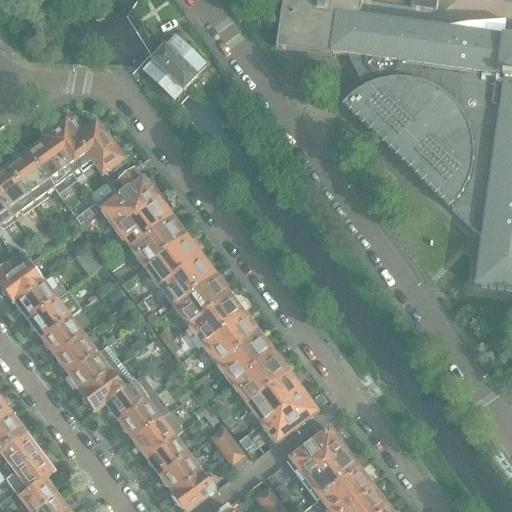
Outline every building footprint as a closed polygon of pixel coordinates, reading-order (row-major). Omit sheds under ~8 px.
[(283,0),(276,51),(331,59),(331,56),(348,58),(359,78),(365,91),(358,94),(353,98),(347,103),(343,107),(344,108),(342,109),(343,110),(344,108),(350,114),(349,116),(351,115),(357,121),(355,122),(356,123),(358,121),(364,127),(362,129),(363,129),(364,127),(370,133),(369,135),(371,134),(377,140),(375,141),(376,142),(378,140),(384,146),(382,148),(383,148),(384,146),(390,152),(389,154),(389,155),(391,153),(397,159),(395,160),(396,161),(397,159),(404,165),(402,167),(404,166),(410,171),(409,173),(409,174),(411,172),(417,178),(415,179),(416,180),(417,178),(423,184),(422,186),(424,185),(430,190),(428,192),(429,193),(431,191),(437,197),(435,199),(436,199),(437,197),(443,203),(442,205),(444,204),(450,210),(448,211),(449,212),(450,210),(482,240),(476,289),(511,293),(511,37),(511,41),(503,40),(506,24),(505,23),(488,25),(486,37),(440,30),(439,31),(403,26),(360,20),(362,0),(283,0)] [(411,0),(411,9),(435,12),(436,0),(411,0)] [(197,78),(206,68),(176,40),(167,50),(165,49),(151,64),(152,65),(143,74),(173,102),(181,93),(183,94),(198,79),(197,78)] [(99,126),(86,135),(77,121),(67,128),(92,162),(91,163),(104,179),(127,162),(123,157),(123,155),(118,147),(115,147),(110,140),(111,137),(112,133),(108,128),(104,128),(101,128),(99,126)] [(67,128),(66,129),(63,125),(54,132),(55,134),(46,141),(47,142),(72,177),(91,163),(92,162),(67,128)] [(52,192),(72,177),(47,142),(40,148),(36,147),(29,152),(29,155),(26,157),(52,192)] [(34,205),(52,192),(26,157),(19,162),(16,162),(10,167),(10,169),(8,170),(34,205)] [(0,195),(16,218),(34,205),(8,170),(7,171),(4,171),(0,173),(0,195)] [(118,184),(112,189),(114,192),(118,198),(142,181),(135,171),(118,184)] [(144,181),(142,182),(142,181),(118,198),(101,211),(116,231),(160,197),(155,190),(149,188),(144,181)] [(114,192),(96,205),(101,211),(118,198),(114,192)] [(0,229),(16,218),(0,195),(0,229)] [(167,212),(168,207),(160,197),(116,231),(132,252),(169,224),(174,221),(167,212)] [(95,206),(85,213),(90,219),(100,212),(95,206)] [(82,233),(97,223),(94,219),(82,227),(81,226),(79,228),(79,229),(82,233)] [(79,228),(81,226),(76,220),(61,230),(66,237),(79,229),(79,228)] [(181,230),(175,232),(169,224),(132,252),(145,271),(183,242),(183,241),(185,235),(181,230)] [(42,255),(47,251),(39,241),(35,245),(42,255)] [(195,250),(190,251),(183,242),(145,271),(160,290),(198,262),(197,261),(199,255),(195,250)] [(105,248),(104,248),(100,243),(93,248),(108,267),(115,262),(105,248)] [(23,269),(30,264),(22,255),(16,260),(23,269)] [(13,259),(0,269),(0,285),(1,286),(22,270),(13,259)] [(112,273),(124,265),(120,259),(116,262),(115,262),(108,267),(112,273)] [(52,276),(67,266),(63,261),(49,271),(52,276)] [(72,290),(102,268),(97,261),(85,270),(88,275),(70,288),(72,290)] [(210,269),(205,271),(198,262),(160,290),(165,297),(174,309),(212,281),(212,280),(214,275),(210,269)] [(30,264),(23,269),(22,270),(1,286),(0,286),(0,289),(0,290),(0,292),(2,296),(5,298),(7,298),(13,306),(15,305),(43,283),(30,264)] [(109,277),(103,269),(97,273),(104,281),(109,277)] [(225,289),(219,290),(212,281),(174,309),(189,329),(227,300),(226,299),(229,294),(225,289)] [(60,288),(52,294),(43,283),(15,305),(16,306),(16,308),(17,312),(20,314),(23,315),(29,323),(57,301),(65,295),(60,288)] [(118,302),(124,297),(116,286),(110,291),(118,302)] [(36,332),(41,339),(70,318),(79,311),(66,295),(65,295),(57,301),(29,323),(30,324),(29,327),(31,330),(34,332),(36,332)] [(239,308),(234,309),(227,300),(189,329),(203,348),(241,320),(240,319),(243,314),(239,308)] [(152,314),(146,319),(151,326),(158,321),(152,314)] [(54,357),(83,335),(70,318),(41,339),(43,342),(43,345),(44,348),(47,350),(50,351),(54,357)] [(254,327),(248,329),(241,320),(203,348),(218,368),(256,339),(255,338),(258,333),(254,327)] [(165,346),(172,340),(174,339),(168,331),(159,337),(165,346)] [(135,356),(157,340),(152,334),(143,341),(142,340),(130,348),(135,356)] [(98,355),(86,339),(83,335),(54,357),(57,360),(57,363),(58,366),(61,368),(63,368),(69,376),(98,355)] [(113,337),(101,345),(105,349),(107,348),(116,341),(113,337)] [(269,348),(263,348),(256,339),(218,368),(233,388),(271,359),(270,358),(273,353),(269,348)] [(173,357),(181,351),(172,340),(165,346),(173,357)] [(105,349),(98,355),(69,376),(71,378),(70,381),(71,384),(74,386),(77,387),(81,393),(120,364),(107,348),(105,349)] [(163,363),(170,358),(166,353),(154,361),(158,367),(163,363)] [(185,371),(192,366),(188,359),(180,365),(185,371)] [(282,365),(277,367),(271,359),(233,388),(247,406),(285,378),(284,377),(287,372),(282,365)] [(120,364),(81,393),(82,394),(80,396),(81,398),(81,400),(82,404),(84,404),(86,406),(88,406),(94,414),(107,405),(135,384),(120,364)] [(179,370),(169,377),(175,385),(184,378),(179,370)] [(121,425),(157,398),(143,378),(135,384),(107,405),(108,407),(107,410),(109,413),(112,415),(114,416),(121,425)] [(297,386),(291,386),(285,378),(247,406),(261,426),(299,397),(299,396),(302,391),(297,386)] [(199,391),(206,386),(202,380),(195,385),(199,391)] [(190,399),(197,394),(194,390),(187,395),(190,399)] [(326,403),(320,395),(314,400),(320,408),(326,403)] [(312,405),(306,406),(299,397),(261,426),(277,447),(315,418),(314,416),(316,410),(312,405)] [(132,440),(168,413),(157,398),(121,425),(122,425),(121,427),(122,431),(125,433),(128,433),(132,440)] [(9,407),(6,410),(0,402),(0,430),(13,420),(13,419),(16,417),(9,407)] [(200,420),(204,417),(211,412),(206,405),(195,413),(200,420)] [(228,410),(219,416),(223,423),(231,417),(231,418),(233,417),(228,410)] [(212,429),(219,424),(211,412),(204,417),(212,429)] [(176,439),(183,433),(168,413),(132,440),(135,444),(135,446),(136,449),(139,451),(141,452),(146,458),(174,437),(176,439)] [(228,429),(236,423),(231,418),(231,417),(223,423),(228,429)] [(22,425),(19,427),(13,420),(0,430),(0,458),(27,438),(26,437),(29,435),(22,425)] [(233,468),(245,459),(224,431),(212,440),(219,450),(225,458),(233,468)] [(330,439),(327,436),(327,435),(290,463),(304,482),(341,454),(337,449),(341,446),(333,436),(330,439)] [(188,454),(176,439),(174,437),(146,458),(148,461),(153,469),(155,470),(160,476),(188,454)] [(242,448),(250,443),(246,437),(239,442),(242,448)] [(27,438),(0,458),(0,474),(6,482),(40,456),(27,438)] [(219,463),(225,458),(219,450),(213,455),(219,463)] [(173,494),(201,472),(188,454),(160,476),(163,480),(162,482),(163,485),(166,487),(168,487),(173,494)] [(344,459),(342,455),(341,454),(304,482),(319,502),(356,475),(351,468),(355,465),(348,456),(344,459)] [(55,475),(40,456),(6,482),(16,495),(20,500),(20,501),(46,482),(55,475)] [(191,511),(217,493),(216,492),(201,472),(173,494),(174,496),(172,497),(174,499),(173,502),(174,505),(177,507),(180,507),(183,511),(191,511)] [(359,478),(357,475),(356,475),(319,502),(325,511),(345,511),(370,494),(366,488),(370,485),(362,475),(359,478)] [(40,511),(58,499),(46,482),(20,501),(17,503),(23,511),(40,511)] [(282,500),(290,494),(283,485),(275,491),(282,500)] [(263,511),(283,511),(268,491),(255,501),(263,511)] [(373,497),(371,494),(370,494),(345,511),(384,511),(381,507),(384,504),(377,494),(373,497)] [(14,504),(20,500),(16,495),(0,506),(0,508),(3,511),(5,511),(14,505),(14,504)] [(68,511),(58,499),(40,511),(68,511)]
